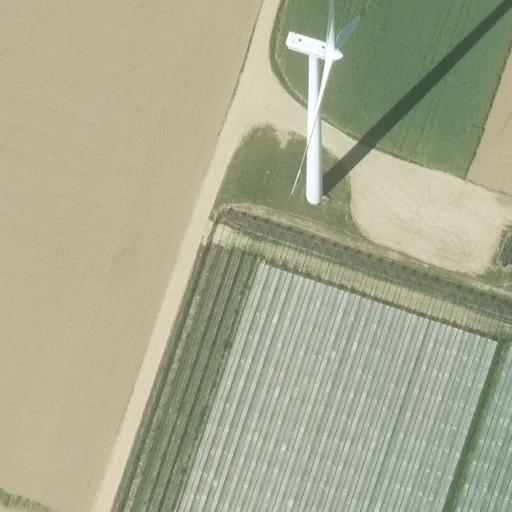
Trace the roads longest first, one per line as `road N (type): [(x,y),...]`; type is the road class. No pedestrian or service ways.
road 1 (track): [(231,102),(99,511)]
road 2 (track): [(372,226),(394,161),(231,102),(265,0)]
road 3 (track): [(394,161),(511,203)]
